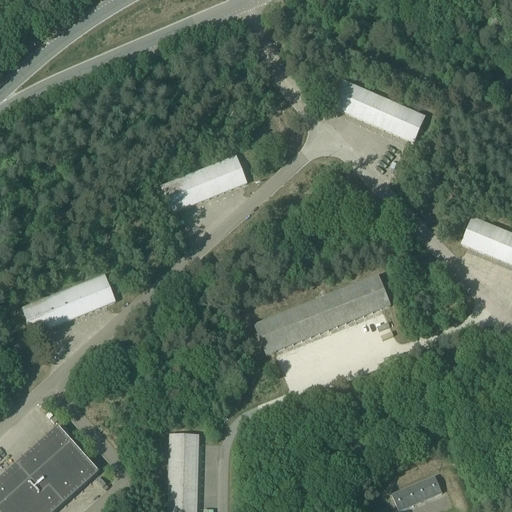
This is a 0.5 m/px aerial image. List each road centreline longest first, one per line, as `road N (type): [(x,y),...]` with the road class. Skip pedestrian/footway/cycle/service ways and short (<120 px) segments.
road 1 (tertiary): [(0,112),(243,2)]
road 2 (tertiary): [(126,0),(0,94)]
